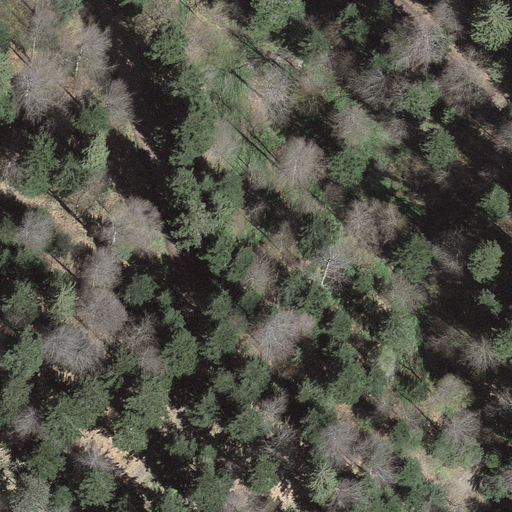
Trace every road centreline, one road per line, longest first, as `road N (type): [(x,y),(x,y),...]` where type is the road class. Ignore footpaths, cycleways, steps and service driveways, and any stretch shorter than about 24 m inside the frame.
road 1 (track): [(102,0),(186,287),(199,376),(173,439),(97,511)]
road 2 (track): [(511,104),(390,0)]
